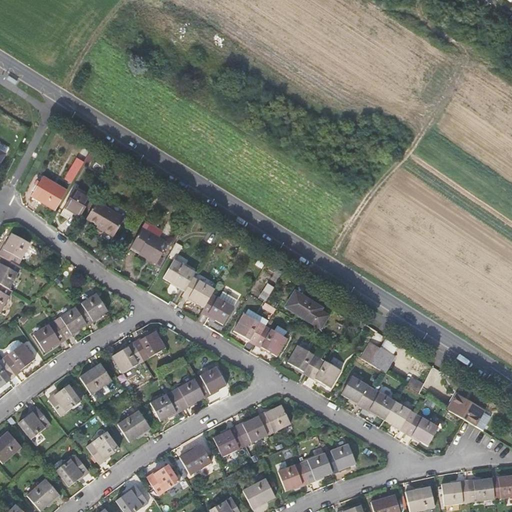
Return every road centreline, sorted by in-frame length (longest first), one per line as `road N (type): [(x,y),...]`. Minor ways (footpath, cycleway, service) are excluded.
road 1 (secondary): [(511,380),(0,58)]
road 2 (residential): [(69,511),(164,442),(279,382)]
road 3 (residential): [(0,414),(150,308)]
road 4 (residential): [(0,203),(150,308)]
road 5 (track): [(472,53),(425,135),(371,198)]
road 6 (residential): [(279,382),(420,466)]
road 7 (track): [(372,0),(417,15),(511,76)]
road 8 (residential): [(150,308),(279,382)]
road 9 (residential): [(295,511),(420,466)]
